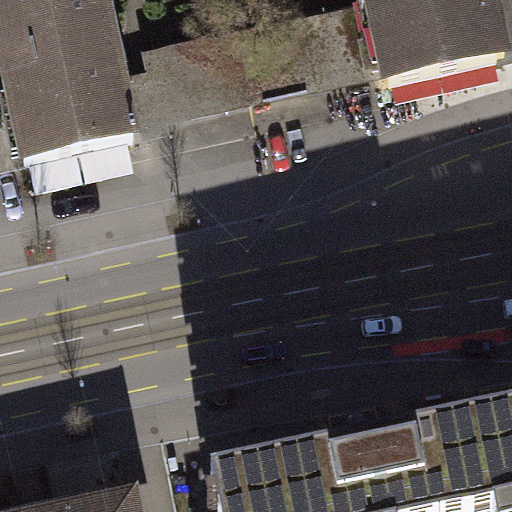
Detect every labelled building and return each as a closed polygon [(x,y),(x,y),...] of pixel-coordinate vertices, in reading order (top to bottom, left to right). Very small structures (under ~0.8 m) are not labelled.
[(100,0),(0,0),(0,47),(27,171),(133,148),(120,88),(117,71),(120,70),(113,39),(110,39),(100,0)] [(369,0),(390,90),(505,65),(496,24),(489,25),(483,0),(369,0)] [(359,18),(238,44),(251,106),(373,79),(359,18)] [(166,125),(251,106),(238,44),(149,64),(153,80),(163,125),(166,125)] [(120,88),(133,148),(169,140),(166,125),(163,125),(153,80),(120,88)] [(0,166),(15,163),(3,106),(0,106),(0,166)] [(511,511),(511,427),(211,490),(215,511),(511,511)]
